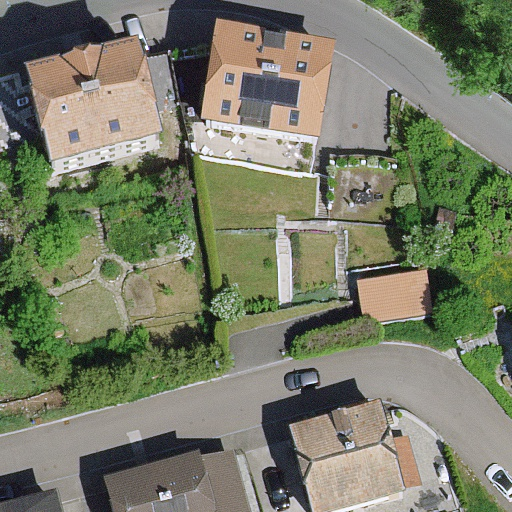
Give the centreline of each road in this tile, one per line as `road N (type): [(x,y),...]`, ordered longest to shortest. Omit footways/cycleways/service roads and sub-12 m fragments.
road 1 (residential): [(0,461),(364,371),(404,375),(444,392),(511,462)]
road 2 (residential): [(284,0),(352,32),(429,93),(511,143)]
